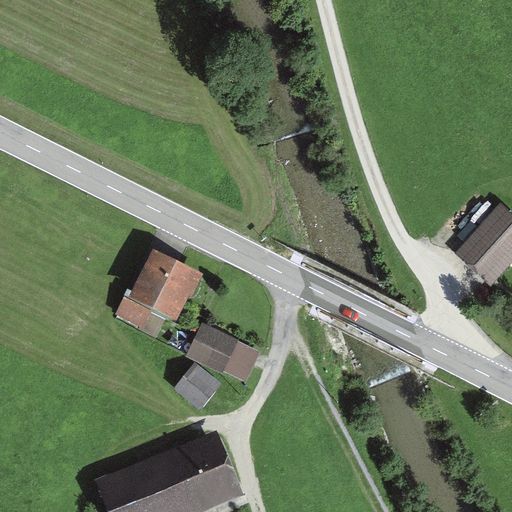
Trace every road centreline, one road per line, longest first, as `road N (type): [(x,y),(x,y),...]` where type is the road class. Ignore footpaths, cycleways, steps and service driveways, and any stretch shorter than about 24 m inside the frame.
road 1 (primary): [(511,387),(0,132)]
road 2 (track): [(35,511),(103,449),(186,421),(237,426)]
